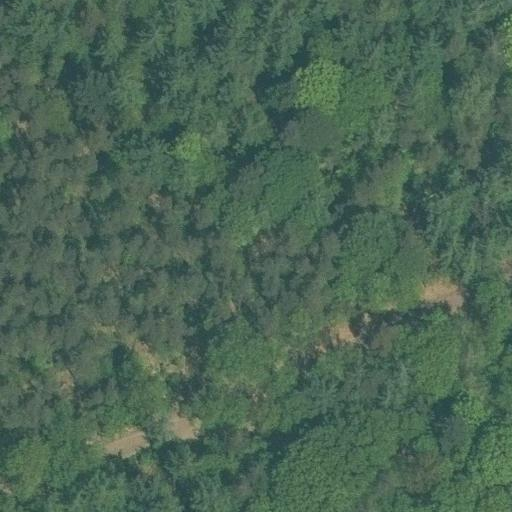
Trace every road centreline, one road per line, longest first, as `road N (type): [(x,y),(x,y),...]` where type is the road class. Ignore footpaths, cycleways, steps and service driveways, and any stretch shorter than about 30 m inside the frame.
road 1 (track): [(154,434),(511,274)]
road 2 (track): [(511,496),(355,445),(248,446),(154,434)]
road 3 (track): [(154,434),(0,500)]
